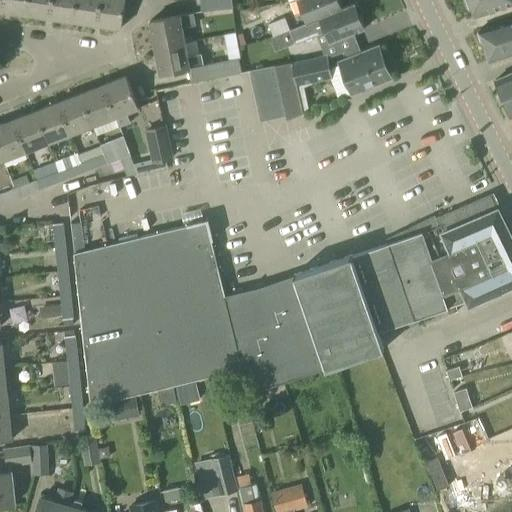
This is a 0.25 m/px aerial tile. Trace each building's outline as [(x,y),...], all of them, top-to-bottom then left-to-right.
[(25,15),(27,0),(3,0),(1,12),(25,15)] [(49,19),(51,0),(27,0),(25,15),(49,19)] [(73,22),(76,0),(51,0),(49,19),(73,22)] [(97,26),(100,0),(76,0),(73,22),(97,26)] [(100,0),(97,26),(121,29),(125,0),(100,0)] [(199,0),(201,13),(232,9),(231,0),(199,0)] [(341,9),(337,0),(296,0),(306,25),(319,20),(318,19),(341,10),(341,9)] [(511,4),(511,0),(467,0),(465,3),(468,10),(472,11),(474,17),(511,4)] [(319,20),(306,25),(312,38),(324,33),(328,44),(364,30),(354,4),(341,9),(341,10),(318,19),(319,20)] [(154,49),(184,43),(182,29),(196,26),(194,14),(149,22),(154,49)] [(272,37),(290,31),(284,18),(267,25),(272,37)] [(511,19),(479,30),(480,32),(477,33),(486,62),(489,61),(489,62),(511,54),(511,19)] [(290,31),(272,37),(278,51),(295,44),(290,31)] [(229,36),(233,59),(244,58),(240,34),(229,36)] [(184,43),(154,49),(160,75),(204,67),(201,54),(187,56),(184,43)] [(330,70),(327,56),(274,66),(286,121),(309,113),(304,88),(330,80),(338,100),(391,79),(384,61),(385,57),(383,51),(379,50),(378,47),(339,63),(340,66),(330,70)] [(210,79),(241,73),(238,59),(207,65),(210,79)] [(274,66),(249,71),(250,74),(262,126),(286,121),(274,66)] [(511,72),(495,80),(505,102),(511,99),(511,72)] [(103,86),(115,118),(138,109),(126,77),(103,86)] [(93,126),(115,118),(103,86),(81,95),(93,126)] [(70,135),(93,126),(81,95),(58,103),(70,135)] [(48,144),(70,135),(58,103),(36,112),(48,144)] [(26,152),(48,144),(36,112),(13,121),(26,152)] [(0,152),(3,161),(26,152),(13,121),(0,125),(0,152)] [(134,165),(137,175),(168,167),(167,161),(174,160),(167,125),(145,130),(151,160),(134,165)] [(137,175),(134,165),(123,136),(100,145),(103,154),(107,165),(121,160),(127,177),(137,175)] [(85,174),(107,165),(103,154),(81,163),(85,174)] [(63,182),(85,174),(81,163),(58,172),(63,182)] [(40,191),(63,182),(58,172),(36,180),(40,191)] [(18,199),(40,191),(36,180),(14,189),(18,199)] [(0,206),(18,199),(14,189),(0,194),(0,206)] [(511,287),(511,238),(491,193),(437,218),(437,219),(434,220),(463,286),(491,274),(499,293),(511,287)] [(463,286),(434,220),(387,242),(387,244),(351,256),(376,332),(397,326),(399,332),(419,326),(417,319),(446,310),(448,316),(459,312),(457,306),(467,302),(469,307),(497,294),(499,293),(491,274),(463,286)] [(81,223),(76,223),(70,224),(81,323),(90,406),(91,406),(238,369),(241,368),(225,296),(207,221),(86,252),(81,223)] [(55,249),(63,248),(66,248),(63,223),(52,224),(55,249)] [(57,272),(69,271),(66,248),(63,248),(55,249),(57,272)] [(351,256),(329,263),(295,275),(326,369),(362,358),(383,351),(376,332),(351,256)] [(60,296),(71,295),(69,271),(57,272),(60,296)] [(326,369),(295,275),(265,285),(259,288),(225,296),(241,368),(238,369),(245,395),(257,391),(277,385),(282,384),(321,371),(326,369)] [(71,295),(60,296),(61,306),(62,317),(62,321),(74,319),(71,295)] [(61,306),(44,308),(45,319),(62,317),(61,306)] [(67,361),(78,360),(74,330),(64,331),(65,337),(64,337),(67,361)] [(69,385),(81,384),(78,360),(67,361),(52,363),(54,387),(69,385)] [(459,366),(446,371),(449,380),(462,376),(459,366)] [(75,408),(83,407),(81,384),(69,385),(72,408),(75,408)] [(453,393),(456,402),(469,398),(466,389),(453,393)] [(166,405),(181,405),(181,391),(166,390),(166,405)] [(0,417),(9,416),(6,392),(0,392),(0,417)] [(112,421),(139,417),(136,397),(109,402),(112,421)] [(469,398),(456,402),(459,411),(472,407),(469,398)] [(83,407),(75,408),(72,408),(74,433),(86,431),(85,426),(93,425),(91,406),(90,406),(83,407)] [(9,416),(0,417),(0,441),(12,440),(9,416)] [(95,434),(79,437),(84,466),(100,463),(95,434)] [(48,444),(30,446),(32,464),(32,476),(49,475),(48,444)] [(30,446),(29,445),(3,449),(6,467),(32,464),(30,446)] [(229,454),(210,459),(220,496),(239,490),(229,454)] [(379,470),(383,487),(402,483),(398,466),(379,470)] [(0,506),(14,505),(11,472),(0,473),(0,506)] [(289,511),(308,507),(302,484),(271,492),(276,511),(289,511)] [(252,485),(239,488),(239,490),(244,511),(263,511),(261,500),(256,501),(252,485)] [(65,511),(67,506),(70,507),(73,492),(58,488),(54,502),(40,498),(36,511),(65,511)] [(165,502),(180,499),(178,488),(163,491),(165,502)] [(158,511),(156,501),(131,506),(131,511),(158,511)]
